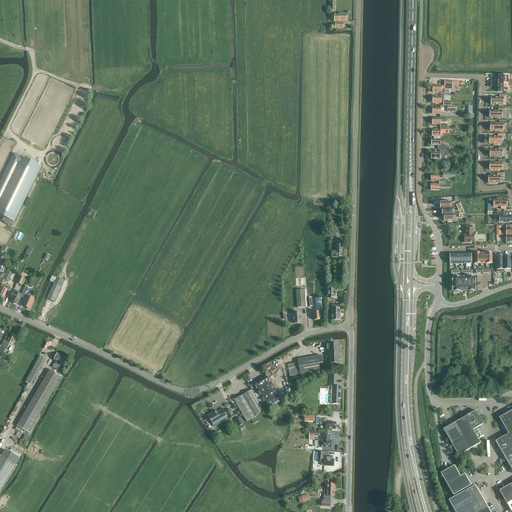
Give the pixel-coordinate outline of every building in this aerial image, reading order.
[(342,21),(346,21),(346,15),(335,15),(334,22),(336,22),(335,28),(343,28),(343,24),(342,24),(342,21)] [(497,92),(509,92),(509,86),(511,86),(511,79),(509,80),(510,76),(498,76),(497,82),(495,82),(495,86),(497,86),(497,92)] [(433,89),(433,91),(433,92),(433,93),(441,93),(441,94),(445,94),(445,89),(452,90),(452,86),(452,82),(445,82),(445,86),(433,86),(433,89)] [(444,106),(447,107),(451,107),(451,102),(444,102),(444,96),(441,96),(441,98),(433,97),(433,105),(441,105),(441,104),(443,104),(443,106),(444,106)] [(444,112),(444,106),(443,106),(440,106),(440,108),(433,108),(433,115),(440,115),(440,112),(444,112)] [(446,121),(447,118),(441,118),(441,119),(433,119),(432,125),(440,125),(440,128),(447,128),(448,125),(440,125),(440,121),(446,121)] [(434,137),(433,140),(440,140),(440,139),(442,139),(442,137),(440,137),(440,133),(448,134),(448,128),(440,128),(440,131),(432,130),(432,136),(434,137)] [(440,140),(433,140),(432,140),(432,146),(438,146),(438,150),(440,150),(440,151),(447,151),(447,146),(440,146),(440,140)] [(448,156),(448,151),(440,151),(440,153),(431,152),(431,159),(440,159),(440,156),(448,156)] [(42,166),(16,152),(0,183),(0,226),(9,231),(42,166)] [(438,166),(432,166),(432,172),(434,172),(447,172),(447,166),(445,166),(445,164),(438,164),(438,166)] [(434,172),(433,178),(440,178),(440,180),(446,180),(446,178),(447,178),(447,172),(434,172)] [(450,188),(450,182),(439,182),(439,184),(431,184),(431,190),(439,190),(439,188),(450,188)] [(494,200),(494,207),(501,207),(501,210),(505,210),(505,207),(507,207),(507,200),(494,200)] [(511,215),(504,216),(504,213),(497,213),(497,223),(511,222),(511,215)] [(473,234),(473,226),(465,227),(465,231),(466,231),(466,235),(464,235),(465,243),(474,242),(474,234),(473,234)] [(511,226),(503,226),(504,236),(506,236),(511,235),(511,228),(511,229),(511,226)] [(341,258),(342,253),(343,253),(343,249),(342,249),(342,245),(339,245),(339,230),(334,230),(333,242),(337,242),(337,253),(332,252),(332,257),(341,258)] [(10,281),(13,273),(8,271),(5,279),(10,281)] [(64,281),(56,277),(47,298),(54,302),(64,281)] [(475,291),(475,277),(452,278),(452,292),(475,291)] [(328,298),(336,298),(336,288),(328,288),(328,298)] [(13,302),(14,303),(15,304),(16,303),(18,304),(21,295),(16,293),(17,291),(14,290),(10,298),(13,299),(12,302),(13,302)] [(305,290),(296,290),(297,308),(306,307),(305,290)] [(27,293),(25,298),(27,299),(23,306),(30,309),(35,299),(29,296),(30,294),(27,293)] [(308,307),(318,306),(317,296),(311,296),(311,298),(307,298),(308,307)] [(340,320),(341,309),(332,309),(332,320),(340,320)] [(7,348),(10,342),(12,344),(16,337),(11,335),(8,341),(5,339),(2,345),(7,348)] [(330,364),(342,364),(341,354),(338,354),(338,344),(326,344),(327,354),(330,354),(330,364)] [(56,369),(62,356),(57,354),(54,360),(57,362),(55,364),(54,364),(53,367),(56,369)] [(322,355),(298,360),(298,362),(287,364),(290,376),(324,370),(322,355)] [(46,359),(40,356),(25,382),(31,385),(46,359)] [(62,356),(56,369),(58,370),(60,367),(61,364),(63,365),(67,358),(62,356)] [(50,370),(28,409),(18,427),(30,434),(62,377),(50,370)] [(330,375),(329,386),(330,387),(332,387),(331,404),(338,404),(339,397),(341,397),(341,386),(336,386),(337,375),(330,375)] [(234,405),(236,403),(247,422),(281,402),(267,377),(254,384),(256,388),(252,391),(252,390),(234,400),(232,402),(234,405)] [(220,420),(220,421),(227,417),(229,420),(234,416),(230,410),(225,412),(223,409),(218,413),(217,411),(208,416),(213,424),(220,420)] [(506,429),(511,425),(511,410),(499,418),(506,429)] [(462,437),(473,430),(484,424),(476,411),(454,423),(462,437)] [(235,421),(239,427),(244,423),(241,417),(235,421)] [(336,429),(336,425),(336,423),(327,422),(327,419),(320,419),(320,424),(326,425),(326,429),(336,429)] [(451,443),(462,437),(454,423),(443,429),(451,443)] [(480,443),(473,430),(462,437),(470,450),(480,443)] [(332,448),(332,441),(329,441),(329,434),(323,434),(323,441),(322,441),(322,448),(332,448)] [(511,446),(511,439),(509,434),(508,434),(496,442),(502,453),(511,446)] [(470,450),(462,437),(451,443),(459,456),(470,450)] [(511,446),(502,453),(508,463),(511,461),(511,446)] [(1,456),(0,455),(0,494),(17,466),(16,465),(20,458),(5,449),(1,456)] [(334,466),(334,460),(332,460),(333,456),(325,456),(325,452),(319,452),(318,462),(324,462),(324,466),(334,466)] [(447,484),(460,477),(454,466),(441,474),(447,484)] [(460,477),(447,484),(453,496),(471,485),(465,474),(460,477)] [(325,489),(325,490),(334,491),(335,484),(331,484),(331,480),(325,480),(325,484),(327,484),(327,489),(325,489)] [(511,501),(511,487),(510,485),(499,491),(507,504),(511,501)] [(455,511),(481,497),(475,486),(449,501),(455,511)] [(322,504),(322,506),(331,507),(331,501),(330,501),(331,497),(334,497),(334,491),(325,490),(324,501),(322,501),(322,504)] [(300,503),(310,500),(308,494),(298,496),(300,503)] [(455,511),(479,511),(488,508),(481,497),(455,511)]
